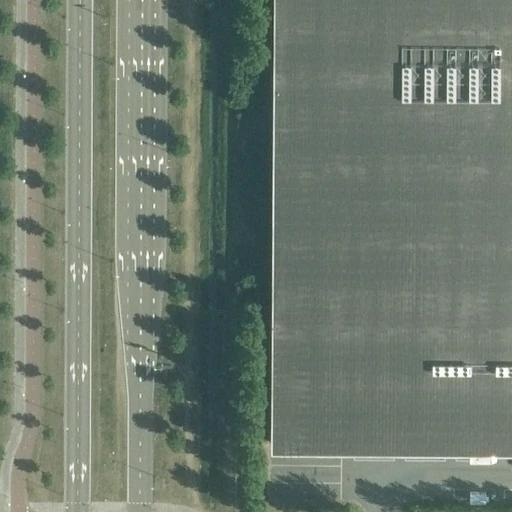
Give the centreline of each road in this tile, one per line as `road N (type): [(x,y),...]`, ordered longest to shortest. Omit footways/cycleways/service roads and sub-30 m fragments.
road 1 (primary): [(138,511),(145,0)]
road 2 (primary): [(80,0),(77,511)]
